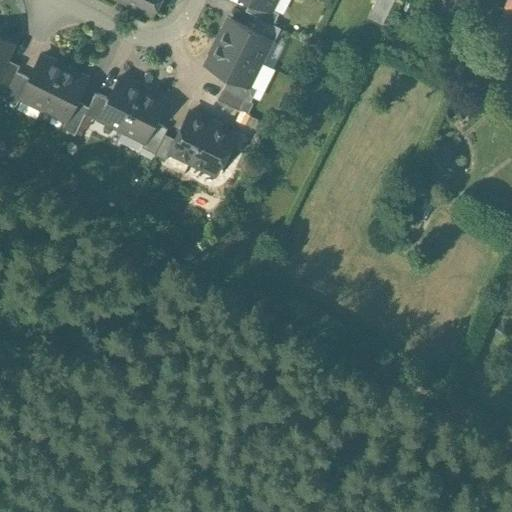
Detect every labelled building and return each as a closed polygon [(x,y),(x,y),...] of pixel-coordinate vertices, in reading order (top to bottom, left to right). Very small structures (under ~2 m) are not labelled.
[(124,0),(153,14),(159,0),(124,0)] [(270,9),(269,9),(251,0),(246,11),(258,17),(273,25),(279,14),(270,9)] [(273,0),(250,0),(251,0),(269,9),(270,9),(273,0)] [(394,0),(376,0),(368,17),(382,24),(394,0)] [(435,0),(431,11),(444,16),(449,5),(442,2),(442,0),(435,0)] [(442,0),(442,2),(449,5),(464,10),(467,0),(442,0)] [(511,0),(507,0),(502,12),(511,16),(511,0)] [(273,25),(258,17),(252,30),(270,39),(274,41),(281,28),(273,25)] [(252,30),(231,19),(219,42),(259,62),(270,39),(252,30)] [(13,43),(0,36),(0,70),(6,58),(13,43)] [(259,62),(219,42),(207,66),(229,76),(247,85),(259,62)] [(64,68),(40,56),(30,78),(21,96),(44,107),(64,68)] [(6,58),(0,70),(0,95),(4,97),(3,99),(17,72),(20,65),(6,58)] [(87,79),(64,68),(44,107),(67,119),(76,101),(87,79)] [(30,78),(17,72),(3,99),(16,106),(21,96),(30,78)] [(247,85),(229,76),(223,89),(245,100),(251,103),(257,90),(247,85)] [(142,89),(119,78),(108,99),(99,117),(100,117),(123,129),(142,89)] [(166,101),(142,89),(123,129),(146,140),(155,122),(166,101)] [(245,100),(223,89),(218,100),(240,111),(245,100)] [(108,99),(96,93),(89,107),(85,114),(98,121),(100,117),(99,117),(108,99)] [(89,107),(76,101),(67,119),(62,128),(75,135),(85,114),(89,107)] [(235,135),(189,112),(175,139),(170,151),(217,174),(224,159),(228,161),(233,159),(237,150),(236,145),(232,143),(235,135)] [(167,128),(155,122),(146,140),(142,147),(155,153),(165,134),(167,128)] [(175,139),(165,134),(155,153),(154,156),(165,162),(170,151),(175,139)]
